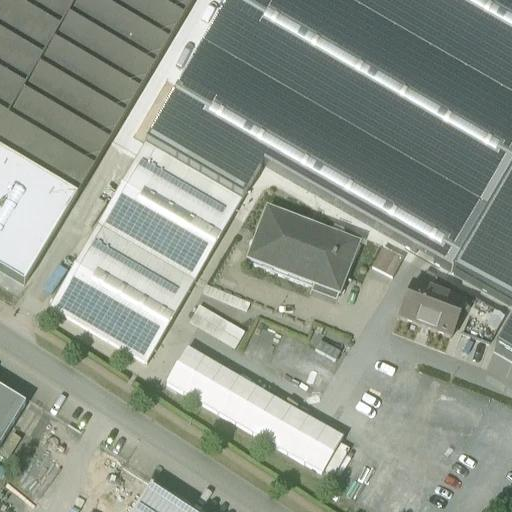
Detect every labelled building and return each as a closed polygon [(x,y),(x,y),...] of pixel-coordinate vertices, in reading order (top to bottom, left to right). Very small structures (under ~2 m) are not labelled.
[(0,0),(0,152),(78,199),(195,0),(0,0)] [(511,0),(233,0),(145,146),(242,202),(243,203),(264,168),(451,276),(511,172),(511,0)] [(242,202),(145,146),(49,310),(147,367),(242,202)] [(511,172),(451,276),(511,312),(511,324),(494,357),(511,367),(511,172)] [(360,247),(266,210),(246,263),(340,300),(360,247)] [(382,252),(372,272),(382,277),(392,257),(382,252)] [(464,307),(412,287),(398,322),(451,343),(464,307)] [(0,448),(25,408),(0,392),(0,448)] [(185,511),(150,489),(135,511),(185,511)]
